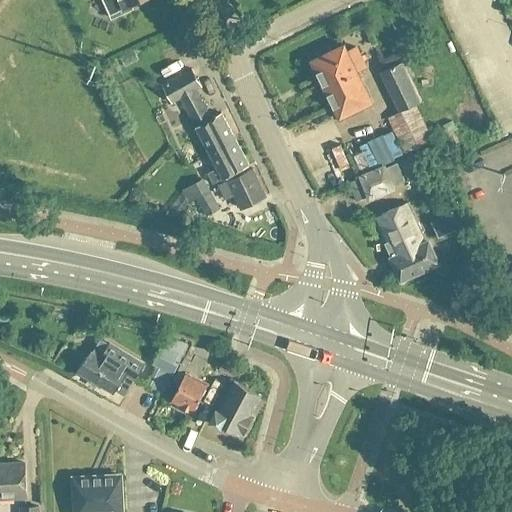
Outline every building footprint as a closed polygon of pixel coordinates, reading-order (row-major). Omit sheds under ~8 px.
[(102,0),(111,18),(131,8),(130,5),(139,0),(102,0)] [(486,29),(475,36),(482,49),(494,43),(486,29)] [(343,44),(310,60),(339,119),(372,102),(357,71),(365,67),(355,47),(347,50),(343,44)] [(398,112),(386,118),(403,154),(432,140),(415,104),(420,102),(400,62),(379,73),(398,112)] [(210,118),(196,90),(201,87),(190,68),(160,85),(171,104),(180,99),(209,154),(221,147),(219,143),(233,136),(220,113),(210,118)] [(451,121),(442,125),(446,132),(454,127),(451,121)] [(377,132),(364,136),(370,153),(383,148),(377,132)] [(209,154),(217,167),(206,173),(213,185),(248,165),(233,136),(219,143),(221,147),(209,154)] [(404,181),(396,163),(348,182),(355,201),(404,181)] [(251,168),(218,186),(225,199),(234,195),(241,209),(266,196),(251,168)] [(196,198),(209,191),(202,179),(188,186),(195,199),(196,198)] [(209,191),(196,198),(206,215),(219,209),(209,191)] [(389,258),(400,281),(438,263),(427,241),(425,242),(407,202),(374,218),(392,257),(389,258)] [(61,302),(79,309),(83,298),(65,291),(61,302)] [(90,351),(88,350),(75,370),(112,393),(115,389),(123,394),(142,363),(107,341),(102,348),(95,344),(90,351)] [(208,358),(212,348),(197,342),(193,352),(208,358)] [(152,364),(158,367),(149,385),(160,391),(169,374),(171,375),(181,356),(162,346),(152,364)] [(189,411),(192,412),(207,383),(197,378),(206,359),(195,354),(191,361),(184,357),(172,380),(179,384),(170,401),(180,406),(179,409),(188,414),(189,411)] [(219,368),(237,377),(242,368),(224,359),(219,368)] [(239,431),(244,434),(253,417),(248,414),(259,394),(235,381),(220,411),(215,408),(209,420),(220,426),(221,425),(238,434),(239,431)] [(23,463),(0,463),(0,498),(25,497),(23,463)] [(72,476),(73,511),(121,511),(120,473),(72,476)] [(169,479),(148,476),(146,494),(167,497),(169,479)]
